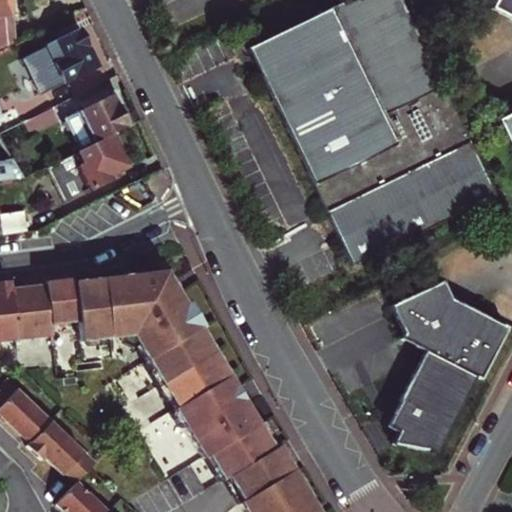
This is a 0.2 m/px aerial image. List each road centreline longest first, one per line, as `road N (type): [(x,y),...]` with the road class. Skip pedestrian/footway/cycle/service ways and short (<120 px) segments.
road 1 (tertiary): [(373,511),(303,395),(202,195)]
road 2 (tertiary): [(202,195),(109,0)]
road 3 (residential): [(0,263),(83,251),(202,195)]
